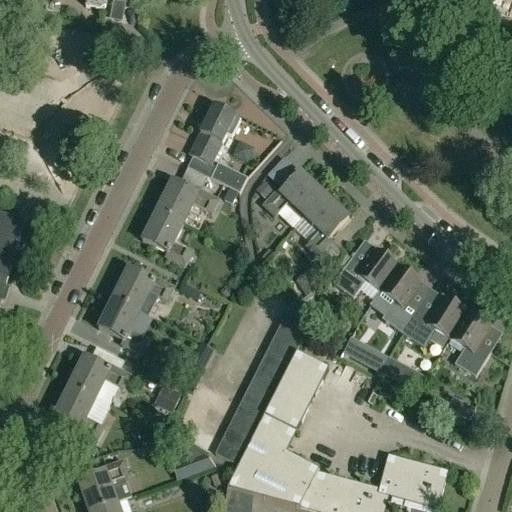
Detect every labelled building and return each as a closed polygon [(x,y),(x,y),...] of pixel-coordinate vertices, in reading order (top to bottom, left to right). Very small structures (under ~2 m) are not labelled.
[(30,20),(34,0),(11,0),(8,15),(30,20)] [(87,0),(85,10),(99,13),(105,9),(106,3),(104,0),(87,0)] [(232,141),(241,124),(235,121),(235,120),(214,110),(189,159),(211,170),(227,139),(232,141)] [(293,152),(270,173),(284,187),(307,166),(293,152)] [(218,168),(211,183),(229,192),(239,197),(247,182),(218,168)] [(301,177),(281,198),(278,195),(263,211),(275,222),(290,207),(305,221),(325,200),(301,177)] [(172,185),(157,216),(183,229),(193,210),(211,219),(218,204),(199,195),(198,198),(172,185)] [(229,192),(223,203),(234,208),(239,197),(229,192)] [(349,223),(325,200),(305,221),(320,236),(306,251),(318,262),(332,247),(329,244),(349,223)] [(184,271),(192,257),(174,248),(183,229),(157,216),(142,245),(168,258),(166,262),(184,271)] [(0,304),(1,305),(5,291),(25,225),(0,217),(0,304)] [(365,287),(380,298),(399,272),(376,255),(363,272),(352,264),(333,289),(353,304),(365,287)] [(371,308),(386,319),(382,324),(403,340),(420,313),(408,305),(421,288),(399,272),(380,298),(371,308)] [(139,317),(149,298),(167,307),(174,292),(155,283),(154,286),(128,273),(113,303),(139,317)] [(122,350),(141,359),(148,345),(130,336),(139,317),(113,303),(98,333),(124,346),(122,350)] [(434,335),(450,345),(466,317),(443,303),(431,320),(420,313),(403,340),(423,353),(434,335)] [(315,319),(292,308),(285,321),(308,332),(315,319)] [(450,345),(464,354),(454,370),(475,383),(491,357),(479,350),(490,332),(466,317),(450,345)] [(308,332),(285,321),(279,333),(302,345),(308,332)] [(302,345),(279,333),(272,346),(295,357),(302,345)] [(355,365),(364,349),(351,342),(343,358),(355,365)] [(295,357),(272,346),(266,358),(289,370),(295,357)] [(319,473),(286,456),(328,374),(296,357),(264,421),(263,421),(227,492),(299,511),(318,476),(319,473)] [(289,370),(266,358),(259,371),(282,382),(289,370)] [(105,385),(123,395),(130,380),(112,371),(110,374),(84,361),(69,391),(95,404),(105,385)] [(402,387),(409,374),(386,361),(379,374),(377,377),(401,389),(402,387)] [(282,382),(259,371),(253,383),(276,395),(282,382)] [(276,395),(253,383),(247,396),(270,407),(276,395)] [(181,397),(163,388),(154,408),(172,417),(181,397)] [(78,438),(96,447),(104,432),(86,423),(95,404),(69,391),(54,421),(80,434),(78,438)] [(270,407),(247,396),(241,408),(263,420),(270,407)] [(453,402),(447,413),(469,425),(475,414),(453,402)] [(263,420),(241,408),(234,421),(257,432),(263,420)] [(228,433),(251,444),(257,432),(234,421),(228,433)] [(251,444),(228,433),(222,445),(244,457),(251,444)] [(215,459),(234,468),(232,471),(236,473),(244,457),(222,445),(215,459)] [(379,493),(318,476),(299,511),(300,511),(385,511),(388,501),(430,511),(437,511),(448,476),(388,460),(379,493)] [(110,487),(129,480),(123,465),(103,472),(104,476),(78,486),(87,511),(103,511),(117,507),(110,487)] [(227,493),(225,508),(244,511),(251,511),(253,500),(227,493)]
